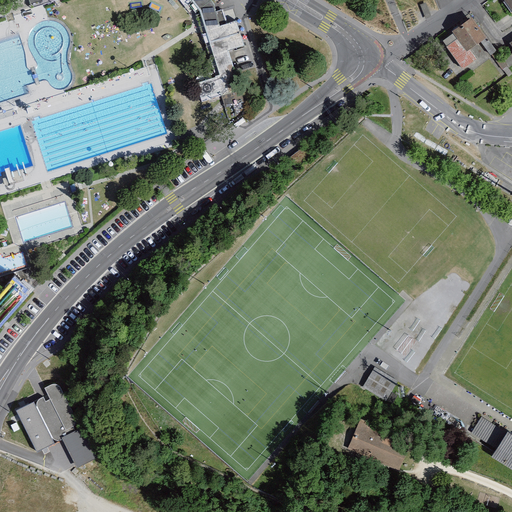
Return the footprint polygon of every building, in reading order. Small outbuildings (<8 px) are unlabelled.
[(0,0),(0,7),(22,0),(32,0),(34,5),(49,0),(185,0),(188,2),(192,7),(195,14),(198,13),(209,46),(219,77),(198,83),(203,101),(223,96),(228,113),(247,107),(237,74),(231,52),(247,47),(243,33),(239,20),(221,26),(215,6),(210,0),(0,0)] [(511,0),(503,0),(511,11),(511,0)] [(443,42),(462,69),(476,59),(470,50),(487,38),(472,18),(452,32),(454,34),(443,42)] [(493,55),(504,71),(511,65),(511,57),(505,47),(493,55)] [(308,144),(289,159),(298,169),(316,155),(308,144)] [(19,275),(0,296),(0,320),(4,324),(35,290),(19,275)] [(375,367),(362,387),(386,402),(398,381),(375,367)] [(37,404),(56,438),(77,429),(74,423),(75,423),(77,421),(78,418),(61,384),(58,383),(56,382),(52,382),(46,386),(51,397),(46,399),(44,394),(39,398),(38,401),(37,404)] [(483,417),(473,431),(487,442),(498,428),(483,417)] [(389,431),(361,419),(359,423),(348,450),(358,455),(400,472),(400,470),(410,448),(411,446),(387,436),(389,431)] [(511,434),(508,432),(494,454),(492,457),(511,470),(511,434)]
